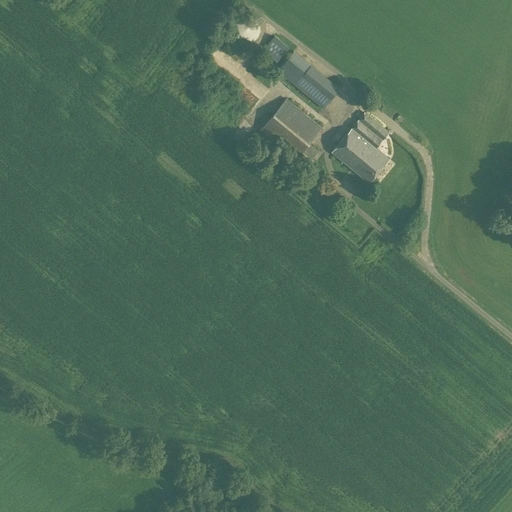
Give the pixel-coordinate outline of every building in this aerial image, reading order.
[(251,16),(245,14),(241,15),(236,18),(233,22),(231,27),(231,32),(233,36),(236,40),(241,43),(246,44),(250,43),(254,40),(258,37),(260,32),(260,27),(258,22),(255,18),(251,16)] [(289,48),(275,36),(262,51),(277,63),(289,48)] [(339,88),(311,65),(294,51),(277,71),(323,109),(339,88)] [(318,151),(309,144),(322,128),(286,98),(258,131),(304,169),(318,151)] [(365,112),(352,127),(332,152),(353,170),(373,145),(376,148),(389,132),(365,112)] [(373,145),(353,170),(369,183),(389,158),(376,148),(373,145)]
